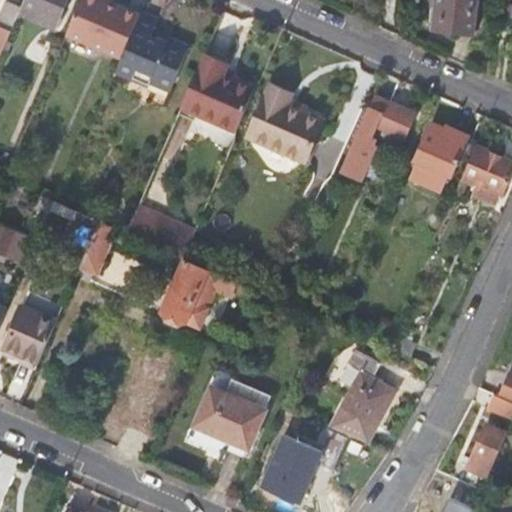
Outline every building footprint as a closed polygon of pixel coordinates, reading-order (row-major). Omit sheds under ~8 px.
[(6,0),(0,14),(0,48),(4,50),(21,11),(23,6),(9,0),(6,0)] [(26,0),(23,6),(21,11),(56,28),(68,0),(26,0)] [(102,0),(83,0),(68,35),(122,58),(140,16),(119,7),(102,0)] [(439,0),(436,29),(476,34),(479,0),(439,0)] [(158,21),(142,14),(140,16),(122,58),(116,72),(132,79),(137,68),(153,76),(150,82),(170,90),(189,47),(170,39),(167,44),(151,36),(155,26),(158,21)] [(172,33),(155,26),(151,36),(167,44),(170,39),(172,33)] [(227,69),(203,58),(181,108),(234,130),(254,85),(226,72),(227,69)] [(148,86),(150,82),(153,76),(137,68),(132,79),(148,86)] [(269,92),(266,98),(289,107),(291,101),(269,92)] [(417,112),(377,94),(347,161),(360,168),(378,128),(405,140),(417,112)] [(289,107),(266,98),(245,145),(303,171),(313,149),(322,129),(300,120),(286,114),(289,107)] [(302,113),(289,107),(286,114),(300,120),(302,113)] [(432,125),(415,161),(419,163),(413,179),(441,190),(448,175),(452,176),(470,135),(448,126),(445,131),(432,125)] [(511,178),(511,160),(478,145),(463,178),(479,186),(476,194),(498,203),(502,194),(505,195),(511,178)] [(318,152),(313,149),(303,171),(309,173),(318,152)] [(0,154),(0,172),(3,174),(10,158),(0,154)] [(84,196),(66,188),(60,203),(77,211),(84,196)] [(36,208),(49,214),(55,201),(41,195),(36,208)] [(57,225),(92,240),(100,221),(77,211),(60,203),(55,201),(49,214),(39,238),(49,243),(57,225)] [(127,232),(184,258),(197,228),(140,203),(127,232)] [(99,274),(118,229),(100,221),(92,240),(81,266),(99,274)] [(0,226),(0,249),(21,258),(28,238),(0,226)] [(232,296),(239,282),(186,258),(164,309),(170,316),(180,321),(187,320),(201,326),(217,289),(232,296)] [(249,272),(244,284),(256,289),(260,277),(249,272)] [(313,290),(305,307),(317,312),(325,296),(313,290)] [(5,351),(38,365),(59,316),(25,302),(5,351)] [(0,329),(9,307),(0,303),(0,329)] [(375,336),(390,342),(394,333),(399,322),(385,315),(375,336)] [(327,336),(333,322),(325,319),(319,332),(327,336)] [(417,343),(394,333),(390,342),(412,353),(417,343)] [(334,425),(370,443),(395,391),(372,378),(382,362),(357,350),(342,380),(355,386),(334,425)] [(220,368),(195,424),(250,448),(268,407),(267,406),(271,396),(235,379),(237,375),(220,368)] [(511,376),(503,397),(511,401),(511,376)] [(486,409),(511,420),(511,401),(503,397),(493,393),(486,409)] [(469,467),(489,476),(509,431),(488,423),(469,467)] [(334,468),(349,434),(327,425),(321,440),(331,444),(322,462),(334,468)] [(287,434),(271,471),(281,477),(276,490),(292,497),(299,484),(307,487),(324,451),(287,434)] [(473,511),(475,508),(451,497),(444,511),(473,511)]
